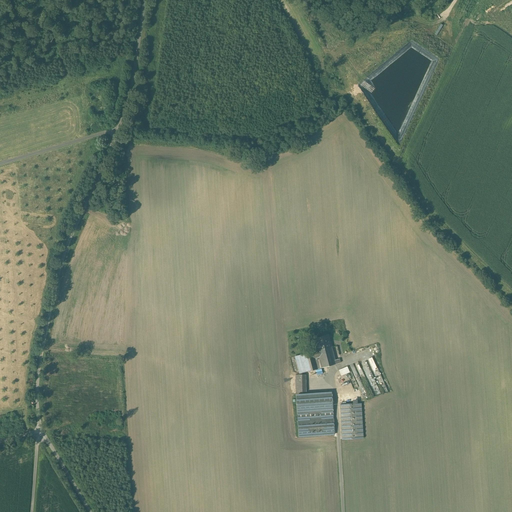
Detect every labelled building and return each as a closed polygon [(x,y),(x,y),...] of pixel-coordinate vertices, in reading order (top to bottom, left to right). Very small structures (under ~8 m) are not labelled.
[(328,335),(314,338),(318,351),(331,347),(328,335)] [(313,351),(303,354),(308,371),(340,363),(339,359),(335,360),(331,347),(318,351),(313,352),(313,351)] [(303,354),(295,356),(299,374),(308,371),(303,354)] [(381,393),(388,392),(388,391),(375,360),(375,364),(377,368),(374,370),(373,367),(370,369),(367,360),(363,361),(360,362),(360,364),(364,374),(364,376),(368,375),(368,380),(370,385),(376,383),(378,387),(379,387),(379,388),(381,393)] [(347,367),(339,370),(341,376),(347,373),(349,372),(347,367)] [(305,380),(296,380),(296,392),(305,392),(306,392),(305,380)] [(330,394),(296,396),(298,437),(333,435),(330,394)] [(361,403),(340,404),(342,439),(363,438),(361,403)]
